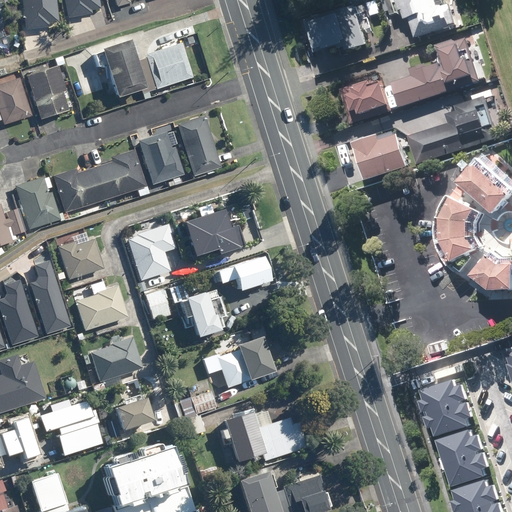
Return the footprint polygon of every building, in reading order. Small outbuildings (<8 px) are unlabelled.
[(19,0),(23,30),(48,28),(47,24),(56,23),(53,0),(19,0)] [(61,0),(65,19),(89,14),(89,11),(98,10),(96,0),(61,0)] [(422,36),(462,23),(456,3),(443,7),(440,0),(402,0),(406,9),(408,9),(411,19),(416,17),(422,36)] [(338,10),(349,50),(370,44),(359,4),(338,10)] [(414,68),(417,76),(396,82),(404,107),(485,81),(471,38),(459,41),(459,39),(439,45),(445,62),(431,67),(430,63),(414,68)] [(102,51),(103,54),(94,57),(98,70),(107,67),(112,81),(107,83),(109,90),(114,89),(118,100),(142,93),(143,95),(192,80),(182,46),(146,57),(146,59),(137,63),(131,43),(102,51)] [(70,91),(66,92),(58,67),(27,77),(41,121),(70,112),(69,110),(75,108),(70,91)] [(20,79),(0,85),(0,115),(4,126),(32,117),(20,79)] [(373,79),(344,88),(354,123),(396,110),(387,83),(375,87),(373,79)] [(455,122),(416,134),(425,161),(506,136),(493,94),(462,103),(463,109),(452,113),(455,122)] [(84,120),(91,117),(89,110),(81,113),(84,120)] [(177,126),(194,178),(221,169),(204,117),(177,126)] [(166,134),(139,143),(153,186),(183,177),(175,149),(171,150),(170,146),(174,145),(171,134),(166,136),(166,134)] [(379,135),(354,143),(366,181),(410,167),(399,135),(380,141),(379,135)] [(112,163),(94,169),(105,202),(146,188),(135,152),(111,159),(112,163)] [(467,183),(501,213),(511,201),(511,179),(489,158),(467,183)] [(75,171),(53,178),(65,215),(105,202),(94,169),(76,174),(75,171)] [(46,191),(52,189),(48,179),(43,180),(42,178),(15,187),(29,231),(59,222),(51,195),(48,195),(46,191)] [(139,198),(148,195),(146,189),(137,191),(139,198)] [(476,221),(482,209),(459,197),(449,218),(449,240),(461,261),(483,249),(476,235),(476,221)] [(5,222),(0,206),(0,247),(1,247),(12,244),(7,229),(10,228),(13,236),(24,233),(17,210),(6,213),(8,221),(5,222)] [(193,225),(178,230),(186,256),(229,242),(227,236),(231,234),(229,226),(225,227),(221,217),(193,226),(193,225)] [(166,224),(124,238),(138,281),(168,271),(162,252),(174,248),(166,224)] [(76,240),(58,246),(68,279),(104,268),(95,239),(77,244),(76,240)] [(495,255),(479,274),(497,289),(511,288),(511,262),(506,263),(495,255)] [(39,256),(26,261),(32,276),(45,271),(39,256)] [(97,294),(76,301),(85,330),(128,316),(118,284),(96,291),(97,294)] [(163,288),(145,294),(153,320),(171,314),(163,288)] [(186,297),(198,337),(221,330),(216,313),(211,315),(204,292),(186,297)] [(0,315),(0,325),(1,330),(0,330),(0,340),(3,350),(27,342),(22,326),(54,316),(46,293),(26,300),(28,306),(0,315)] [(61,326),(69,323),(65,315),(58,318),(61,326)] [(133,336),(111,343),(112,346),(91,353),(100,381),(143,368),(133,336)] [(218,355),(209,358),(213,371),(222,369),(227,387),(275,371),(263,336),(238,344),(239,349),(219,356),(218,355)] [(9,352),(0,354),(0,371),(14,368),(9,352)] [(11,377),(0,380),(0,408),(19,403),(11,377)] [(42,385),(42,386),(35,388),(38,396),(53,392),(50,382),(42,385)] [(103,383),(94,386),(96,392),(105,389),(103,383)] [(211,392),(190,399),(195,414),(216,407),(211,392)] [(147,397),(116,407),(123,430),(154,420),(147,397)] [(238,407),(211,415),(214,425),(208,426),(210,434),(217,432),(225,457),(249,450),(251,457),(293,444),(285,418),(279,420),(277,413),(244,424),(238,407)] [(25,423),(4,430),(9,445),(21,441),(28,462),(57,453),(44,414),(24,421),(25,423)] [(199,417),(187,421),(192,435),(204,430),(199,417)] [(505,432),(497,434),(502,451),(510,449),(505,432)] [(68,439),(61,442),(63,448),(70,445),(68,439)] [(160,441),(88,465),(103,511),(163,511),(182,506),(160,441)] [(215,466),(200,470),(202,481),(218,477),(215,466)] [(255,467),(227,476),(238,511),(293,511),(317,505),(307,471),(271,483),(271,485),(261,488),(255,467)] [(26,511),(35,511),(55,506),(44,469),(17,477),(26,505),(24,506),(26,511)] [(11,482),(3,484),(6,491),(13,489),(11,482)] [(75,511),(72,502),(41,511),(75,511)]
